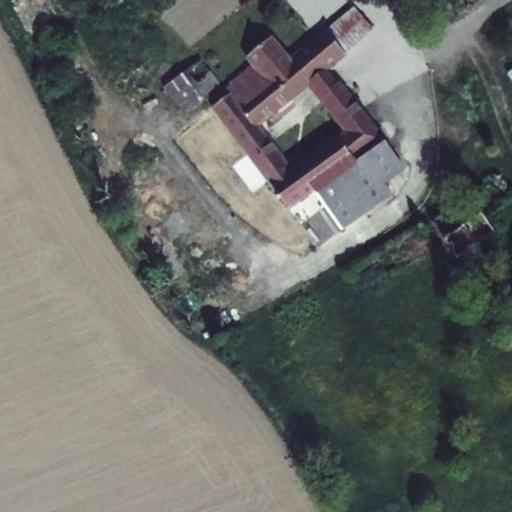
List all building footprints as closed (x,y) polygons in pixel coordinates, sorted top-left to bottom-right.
[(331,32),(294,57),(277,37),(254,54),(262,66),(236,85),(240,91),(220,106),(294,207),(390,143),(344,82),(330,70),(351,56),(331,32)] [(187,56),(169,34),(109,80),(127,102),(187,56)] [(217,82),(199,58),(160,87),(180,111),(217,82)] [(511,74),(497,84),(505,97),(511,92),(511,74)] [(390,143),(294,207),(324,248),(420,185),(390,143)] [(200,267),(204,265),(238,234),(171,154),(134,185),(200,267)] [(478,197),(436,220),(457,257),(508,228),(509,229),(511,226),(511,199),(488,212),(478,197)] [(421,229),(350,270),(363,291),(434,252),(421,229)] [(228,248),(204,265),(227,299),(253,282),(228,248)]
